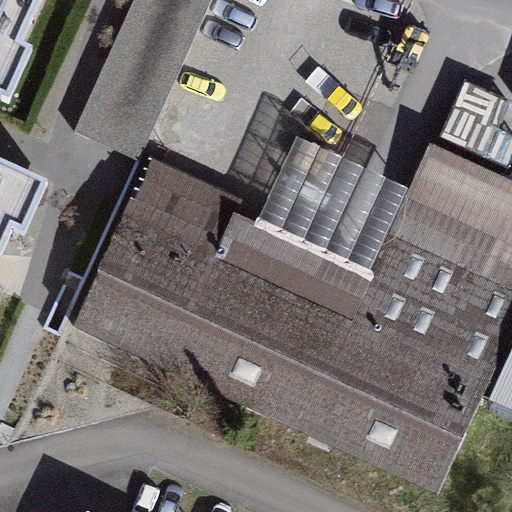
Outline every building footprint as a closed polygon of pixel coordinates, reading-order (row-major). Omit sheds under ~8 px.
[(0,0),(0,97),(8,101),(34,44),(24,39),(41,0),(0,0)] [(210,0),(133,0),(73,131),(137,160),(210,0)] [(511,323),(511,184),(424,144),(365,271),(150,172),(79,325),(435,489),(511,323)] [(52,181),(0,156),(0,258),(14,230),(27,236),(52,181)] [(511,357),(494,397),(511,404),(511,357)]
